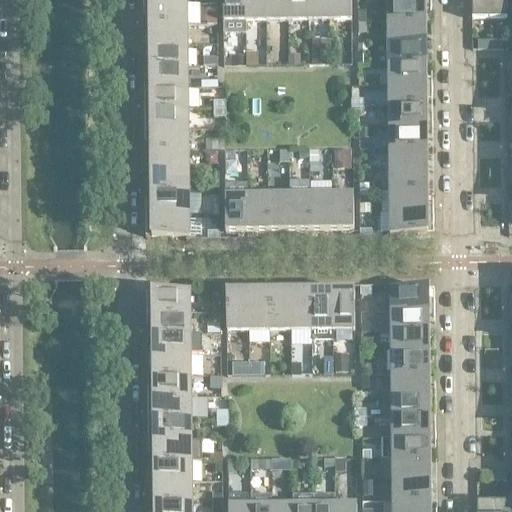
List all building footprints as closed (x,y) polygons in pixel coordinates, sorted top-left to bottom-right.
[(187,2),(187,0),(143,0),(144,12),(145,12),(150,12),(150,11),(169,11),(169,3),(187,2)] [(249,24),(249,5),(242,5),(241,0),(223,0),(224,24),(249,24)] [(267,24),(266,0),(241,0),(242,5),(249,5),(249,24),(267,24)] [(291,23),(291,4),(284,4),(283,0),(266,0),(267,24),(291,23)] [(309,23),(308,0),(283,0),(284,4),(291,4),(291,23),(309,23)] [(333,23),(333,4),(326,4),(325,0),(308,0),(309,23),(333,23)] [(352,23),(351,0),(325,0),(326,4),(333,4),(333,23),(352,23)] [(426,25),(426,9),(426,8),(407,8),(406,0),(405,0),(387,0),(388,25),(426,25)] [(432,9),(431,0),(387,0),(405,0),(406,0),(407,8),(426,8),(426,9),(431,9),(432,9)] [(490,21),(489,0),(471,0),(472,22),(490,21)] [(508,21),(507,0),(489,0),(490,21),(508,21)] [(188,27),(188,6),(187,2),(169,3),(169,11),(150,11),(150,12),(150,28),(188,27)] [(426,50),(426,25),(388,25),(388,42),(407,42),(407,50),(426,50)] [(188,44),(188,27),(150,28),(150,53),(169,53),(169,45),(188,44)] [(315,40),(315,64),(323,64),(323,49),(332,49),(331,40),(315,40)] [(426,67),(426,50),(407,50),(407,42),(388,42),(388,67),(426,67)] [(490,52),(490,43),(478,43),(478,52),(490,52)] [(502,52),(502,43),(490,43),(490,52),(502,52)] [(188,69),(188,48),(188,44),(169,45),(169,53),(150,53),(150,70),(188,69)] [(426,83),(426,67),(388,67),(388,92),(407,92),(407,83),(426,83)] [(188,94),(188,69),(150,70),(150,85),(150,86),(170,86),(170,94),(188,94)] [(433,103),(432,82),(431,82),(426,83),(407,83),(407,92),(388,92),(389,109),(426,109),(426,101),(432,101),(432,103),(433,103)] [(189,111),(188,94),(170,94),(170,86),(150,86),(150,85),(145,86),(145,85),(144,85),(145,106),(145,104),(151,104),(151,112),(189,111)] [(364,110),(364,102),(352,102),(352,110),(364,110)] [(226,111),(226,103),(214,103),(214,111),(226,111)] [(433,136),(433,115),(432,115),(432,116),(427,116),(426,109),(389,109),(389,127),(408,127),(408,135),(427,135),(432,135),(432,136),(433,136)] [(364,118),(364,110),(352,110),(352,118),(364,118)] [(189,129),(189,111),(151,112),(151,119),(146,119),(146,118),(145,118),(145,139),(146,139),(146,138),(151,138),(170,138),(170,129),(189,129)] [(226,119),(226,111),(214,111),(214,119),(226,119)] [(427,151),(427,135),(408,135),(408,127),(389,127),(389,151),(427,151)] [(189,154),(189,133),(189,129),(170,129),(170,138),(151,138),(151,154),(189,154)] [(427,168),(427,151),(389,151),(389,176),(408,176),(408,168),(427,168)] [(189,179),(189,154),(151,154),(151,171),(170,170),(170,179),(189,179)] [(427,193),(427,172),(427,168),(408,168),(408,176),(389,176),(389,193),(427,193)] [(190,196),(189,179),(170,179),(170,170),(151,171),(152,196),(190,196)] [(292,182),(292,193),(334,192),(334,182),(292,182)] [(428,210),(428,209),(427,193),(389,193),(390,218),(408,218),(408,210),(428,210)] [(190,221),(190,196),(152,196),(152,212),(152,213),(171,212),(171,221),(190,221)] [(286,235),(286,216),(293,216),(293,197),(268,198),(269,236),(286,235)] [(311,235),(310,197),(293,197),(293,216),(286,216),(286,235),(311,235)] [(328,235),(328,216),(336,216),(335,197),(310,197),(311,235),(328,235)] [(354,235),(354,197),(335,197),(336,216),(328,216),(328,235),(354,235)] [(244,236),(244,217),(251,217),(251,198),(225,198),(226,236),(244,236)] [(269,236),(268,198),(251,198),(251,217),(244,217),(244,236),(269,236)] [(434,236),(434,208),(433,208),(433,209),(428,209),(428,210),(408,210),(408,218),(390,218),(390,237),(434,236)] [(190,239),(190,221),(171,221),(171,212),(152,213),(152,212),(147,212),(146,212),(146,239),(190,239)] [(372,240),(372,231),(360,232),(360,240),(372,240)] [(220,241),(220,235),(220,233),(208,233),(208,241),(220,241)] [(373,298),(373,289),(361,289),(361,298),(373,298)] [(221,299),(220,291),(208,291),(208,299),(221,299)] [(435,319),(434,292),(390,292),(391,310),(410,310),(410,319),(429,318),(429,319),(434,319),(435,319)] [(191,312),(191,294),(147,294),(147,322),(148,322),(153,322),(153,321),(172,321),(172,312),(191,312)] [(295,333),(295,314),(287,314),(287,295),(270,296),(270,334),(295,333)] [(312,333),(312,295),(287,295),(287,314),(295,314),(295,333),(312,333)] [(337,333),(337,314),(329,314),(329,295),(312,295),(312,333),(337,333)] [(355,333),(355,296),(355,295),(329,295),(329,314),(337,314),(337,333),(355,333)] [(253,334),(253,315),(245,315),(245,296),(226,296),(227,334),(253,334)] [(270,334),(270,296),(245,296),(245,315),(253,315),(253,334),(270,334)] [(429,335),(429,319),(429,318),(410,319),(410,310),(391,310),(391,335),(429,335)] [(191,337),(191,316),(191,312),(172,312),(172,321),(153,321),(153,322),(153,337),(191,337)] [(429,360),(429,335),(391,335),(391,352),(410,352),(410,361),(429,360)] [(191,354),(191,337),(153,337),(153,363),(172,363),(172,354),(191,354)] [(429,377),(429,360),(410,361),(410,352),(391,352),(391,377),(429,377)] [(191,379),(191,358),(191,354),(172,354),(172,363),(153,363),(154,379),(191,379)] [(249,378),(249,370),(241,370),(241,379),(249,378)] [(257,378),(258,370),(249,370),(249,378),(257,378)] [(429,392),(429,377),(391,377),(392,402),(410,402),(410,393),(429,393),(429,392)] [(192,404),(191,379),(154,379),(154,395),(154,396),(173,396),(173,404),(192,404)] [(436,413),(435,392),(435,393),(429,392),(429,393),(410,393),(410,402),(392,402),(392,419),(430,419),(430,412),(435,412),(435,413),(436,413)] [(192,421),(192,404),(173,404),(173,396),(154,396),(154,395),(148,395),(148,416),(149,416),(149,414),(154,414),(154,422),(192,421)] [(367,420),(367,411),(354,412),(355,420),(367,420)] [(229,421),(229,413),(217,413),(217,421),(229,421)] [(436,446),(436,425),(435,425),(435,426),(430,426),(430,419),(392,419),(392,437),(411,437),(411,445),(430,445),(435,445),(435,446),(436,446)] [(367,428),(367,420),(355,420),(355,428),(367,428)] [(192,439),(192,421),(154,422),(154,429),(149,429),(149,428),(148,428),(148,449),(149,449),(149,448),(154,448),(173,447),(173,439),(192,439)] [(229,429),(229,421),(217,421),(217,429),(229,429)] [(430,461),(430,445),(411,445),(411,437),(392,437),(392,462),(430,461)] [(192,464),(192,443),(192,439),(173,439),(173,447),(154,448),(154,464),(192,464)] [(293,459),(231,461),(231,483),(256,482),(256,471),(294,470),(293,459)] [(430,478),(430,461),(392,462),(392,486),(411,486),(411,478),(430,478)] [(193,489),(192,464),(154,464),(155,480),(174,480),(174,489),(193,489)] [(495,483),(495,474),(482,475),(483,484),(495,483)] [(507,483),(507,474),(495,474),(495,483),(507,483)] [(431,503),(430,482),(430,478),(411,478),(411,486),(392,486),(393,504),(431,503)] [(193,506),(193,489),(174,489),(174,480),(155,480),(155,506),(193,506)] [(215,492),(216,511),(227,511),(226,492),(215,492)] [(430,511),(431,503),(393,504),(392,511),(430,511)]
